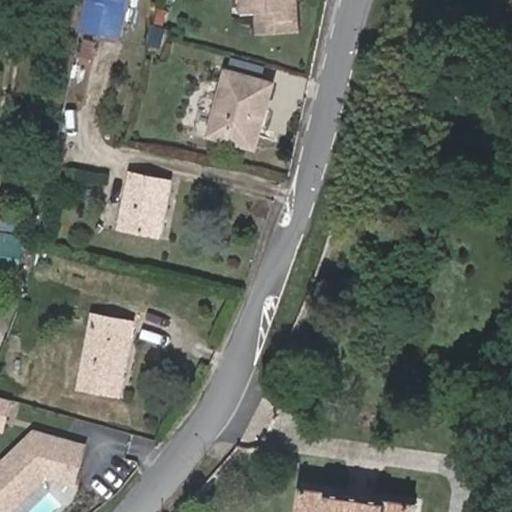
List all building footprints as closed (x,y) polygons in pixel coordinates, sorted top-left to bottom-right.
[(89,0),(84,29),(124,38),(131,0),(89,0)] [(257,0),(241,0),(242,11),(258,10),(257,0)] [(289,0),(257,0),(258,10),(259,36),(298,34),(296,0),(293,0),(290,0),(289,0)] [(154,23),(149,46),(161,49),(166,26),(154,23)] [(82,54),(95,57),(99,41),(86,38),(82,54)] [(216,112),(210,134),(256,148),(275,84),(229,70),(216,112)] [(199,130),(210,134),(216,112),(205,108),(199,130)] [(121,227),(162,235),(172,179),(131,172),(121,227)] [(5,249),(29,253),(36,214),(12,209),(5,249)] [(27,266),(29,253),(5,249),(3,262),(27,266)] [(80,385),(122,392),(135,320),(94,313),(80,385)] [(0,464),(0,511),(10,511),(48,475),(19,447),(0,464)] [(303,486),(299,511),(416,511),(418,503),(368,496),(351,493),(303,486)]
